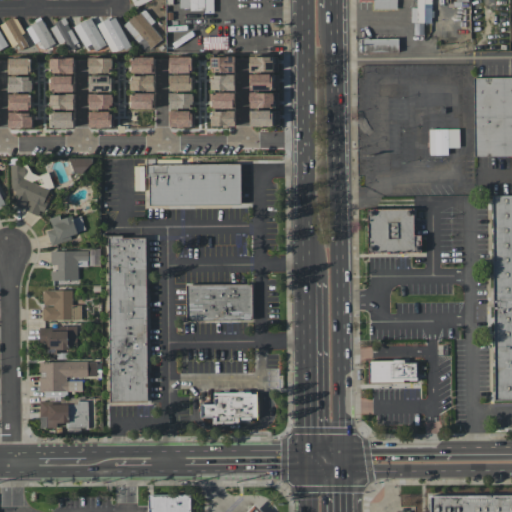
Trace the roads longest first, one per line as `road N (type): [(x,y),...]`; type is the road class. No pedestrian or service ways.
road 1 (primary): [(342,407),(336,7)]
road 2 (primary): [(306,0),(310,281)]
road 3 (residential): [(11,249),(12,465)]
road 4 (primary): [(310,281),(312,452)]
road 5 (tertiary): [(343,471),(511,469)]
road 6 (tertiary): [(511,451),(343,453)]
road 7 (tertiary): [(170,472),(313,471)]
road 8 (tertiary): [(312,452),(170,452)]
